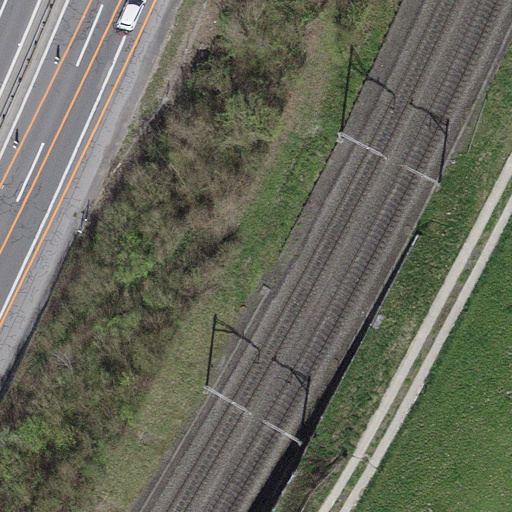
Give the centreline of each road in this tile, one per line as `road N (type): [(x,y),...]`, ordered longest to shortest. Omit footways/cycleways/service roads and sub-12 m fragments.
road 1 (track): [(511,179),(325,511)]
road 2 (motorway): [(0,242),(106,0)]
